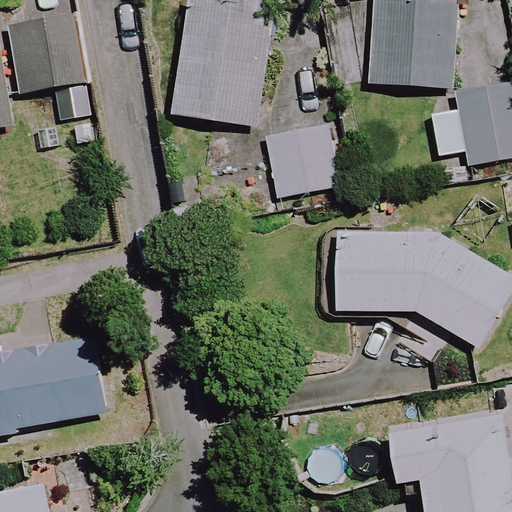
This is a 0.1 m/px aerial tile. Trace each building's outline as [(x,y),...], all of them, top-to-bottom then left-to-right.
[(195,0),(174,115),(256,131),(278,17),(281,0),(195,0)] [(453,92),(459,0),(381,0),(381,8),(333,4),(327,83),(453,92)] [(86,86),(75,21),(4,33),(0,8),(0,132),(14,130),(9,99),(86,86)] [(511,160),(511,90),(462,98),(474,167),(511,160)] [(345,191),(336,129),(269,139),(277,200),(345,191)] [(511,299),(511,280),(443,239),(342,236),(340,308),(418,314),(483,351),(511,299)] [(0,437),(109,416),(95,342),(0,360),(0,437)] [(511,511),(511,466),(504,419),(393,437),(401,486),(425,482),(429,511),(511,511)] [(0,511),(50,511),(45,486),(0,495),(0,511)]
